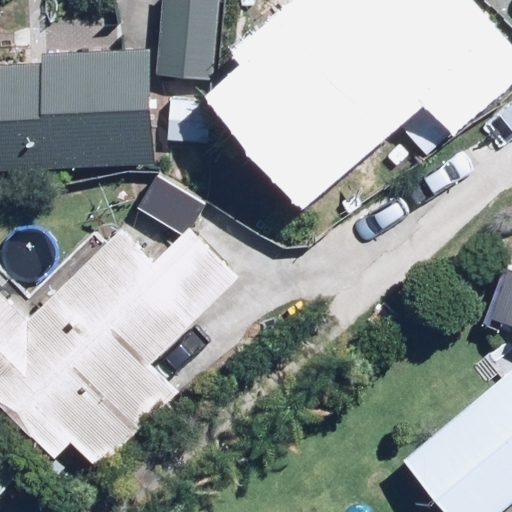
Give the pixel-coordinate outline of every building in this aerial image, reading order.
[(221,0),(166,0),(161,71),(217,74),(221,0)] [(305,174),(424,71),(460,111),(511,66),(511,62),(457,0),(341,0),(235,93),(305,174)] [(0,61),(0,167),(160,159),(155,53),(0,61)] [(75,440),(100,466),(181,389),(153,360),(242,269),(192,221),(156,258),(125,225),(30,314),(0,281),(0,393),(60,455),(75,440)] [(511,367),(407,454),(455,511),(497,511),(511,500),(511,367)] [(0,494),(22,470),(0,450),(0,494)]
